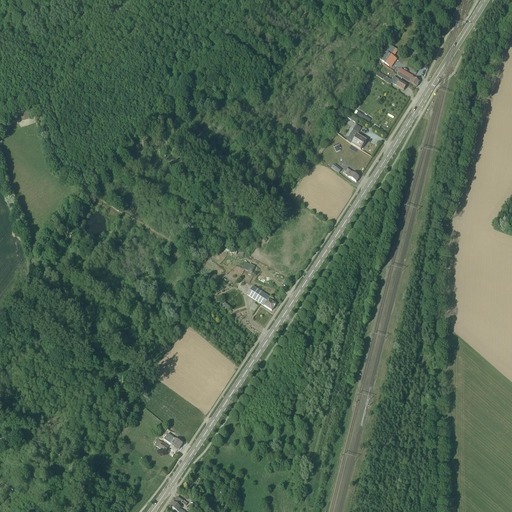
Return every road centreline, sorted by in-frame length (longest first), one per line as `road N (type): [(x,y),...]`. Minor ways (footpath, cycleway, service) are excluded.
road 1 (primary): [(151,511),(485,0)]
road 2 (unclassified): [(511,10),(471,118),(441,248),(439,511)]
